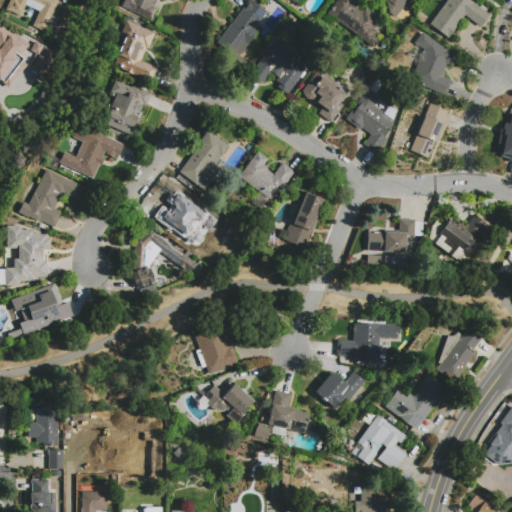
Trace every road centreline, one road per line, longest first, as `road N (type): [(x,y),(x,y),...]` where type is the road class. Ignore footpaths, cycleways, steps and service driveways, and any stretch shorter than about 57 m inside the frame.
road 1 (residential): [(511,190),(361,183),(332,155),(249,105),(193,87)]
road 2 (residential): [(89,261),(95,218),(141,177),(193,87),(192,26),(203,0)]
road 3 (residential): [(297,365),(361,183)]
road 4 (tertiary): [(427,511),(460,430),(511,354)]
